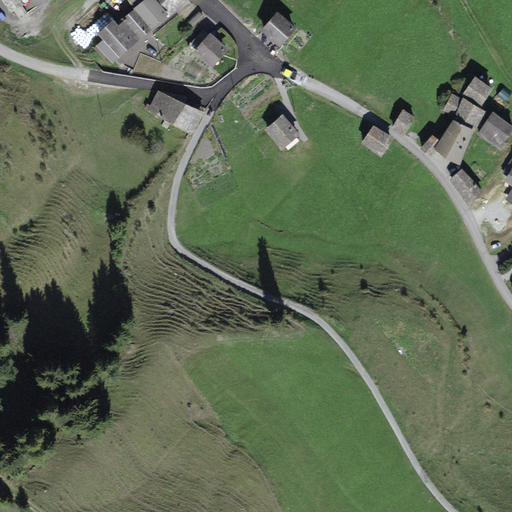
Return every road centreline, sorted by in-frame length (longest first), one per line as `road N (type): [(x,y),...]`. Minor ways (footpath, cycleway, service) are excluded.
road 1 (track): [(453,511),(323,323),(225,277),(172,239),(172,197),(218,94)]
road 2 (unclassified): [(255,54),(412,147),(455,196),(511,302)]
road 3 (unclassified): [(255,54),(218,94),(72,76),(0,49)]
